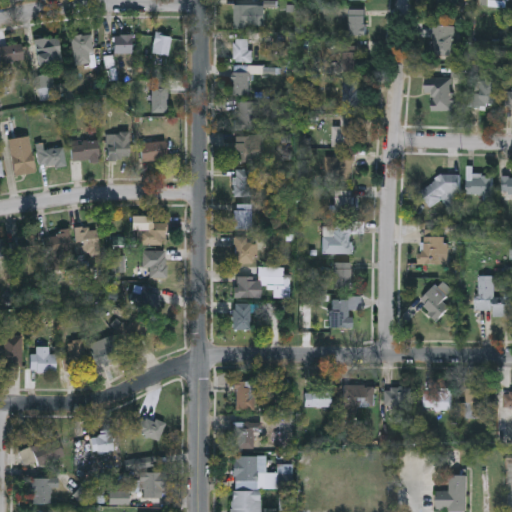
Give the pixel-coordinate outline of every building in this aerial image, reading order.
[(459,0),(453,12),(440,6),(442,0),(459,0)] [(507,0),(507,9),(481,9),(481,0),(507,0)] [(233,29),(233,6),(258,6),(258,29),(233,29)] [(348,37),(348,11),(365,11),(365,37),(348,37)] [(453,57),(432,57),(432,27),(453,27),(453,57)] [(94,63),(74,65),(71,36),(90,34),(94,63)] [(168,56),(152,53),(156,34),(171,37),(168,56)] [(114,35),(132,35),(132,53),(114,53),(114,35)] [(35,39),(59,37),(60,53),(49,55),(49,64),(38,65),(35,39)] [(234,64),(234,40),(251,40),(251,64),(234,64)] [(0,62),(0,45),(22,44),(23,60),(10,61),(11,70),(1,71),(0,62)] [(359,53),(359,75),(343,75),(343,53),(359,53)] [(453,100),(437,108),(427,87),(443,80),(453,100)] [(167,112),(151,112),(151,84),(167,84),(167,112)] [(342,109),(342,84),(360,84),(360,109),(342,109)] [(236,131),(236,103),(258,103),(258,131),(236,131)] [(357,117),(357,148),(340,148),(340,117),(357,117)] [(107,160),(107,133),(130,133),(130,160),(107,160)] [(35,172),(14,175),(9,139),(29,136),(35,172)] [(251,137),(251,162),(234,162),(234,137),(251,137)] [(99,161),(71,161),(71,140),(99,140),(99,161)] [(141,160),(140,141),(166,140),(167,160),(141,160)] [(65,166),(40,169),(38,150),(64,147),(65,166)] [(324,156),(353,156),(353,181),(324,181),(324,156)] [(251,170),(251,197),(234,197),(234,170),(251,170)] [(467,196),(467,175),(492,175),(492,196),(467,196)] [(459,201),(424,201),(424,189),(436,189),(436,176),(459,176),(459,201)] [(511,179),(511,197),(502,197),(502,179),(511,179)] [(352,217),(332,217),(332,192),(352,192),(352,217)] [(233,231),(233,205),(252,205),(252,231),(233,231)] [(153,229),(153,223),(165,223),(165,245),(137,245),(137,229),(153,229)] [(99,254),(84,256),(82,245),(78,246),(76,228),(97,226),(99,254)] [(323,254),(323,237),(331,237),(331,228),(352,228),(352,254),(323,254)] [(50,231),(71,232),(70,252),(49,251),(50,231)] [(447,266),(421,266),(421,236),(447,236),(447,266)] [(256,265),(234,265),(234,239),(256,239),(256,265)] [(16,263),(15,247),(28,246),(30,262),(16,263)] [(167,251),(167,278),(144,278),(144,251),(167,251)] [(351,263),(351,291),(333,291),(333,263),(351,263)] [(233,277),(261,277),(261,299),(233,299),(233,277)] [(494,277),(494,297),(511,297),(511,317),(492,317),(492,312),(476,312),(476,277),(494,277)] [(452,293),(442,302),(449,309),(436,322),(418,304),(441,281),(452,293)] [(330,328),(330,300),(349,300),(349,328),(330,328)] [(250,330),(233,330),(233,304),(250,304),(250,330)] [(22,366),(0,366),(0,335),(22,335),(22,366)] [(91,342),(115,335),(122,358),(99,366),(91,342)] [(85,368),(67,368),(66,340),(84,340),(85,368)] [(49,354),(55,354),(55,372),(33,372),(33,346),(49,346),(49,354)] [(257,410),(234,410),(234,381),(257,381),(257,410)] [(343,408),(343,386),(375,386),(375,408),(343,408)] [(412,389),(412,414),(389,414),(389,389),(412,389)] [(330,408),(305,408),(305,390),(330,390),(330,408)] [(451,412),(425,412),(425,390),(451,390),(451,412)] [(465,420),(465,391),(488,391),(488,420),(465,420)] [(165,425),(158,440),(134,429),(141,413),(165,425)] [(292,417),(292,429),(271,429),(271,418),(292,417)] [(234,448),(234,422),(261,422),(261,432),(253,432),(253,448),(234,448)] [(114,450),(87,454),(84,435),(111,431),(114,450)] [(36,464),(32,444),(59,439),(63,458),(36,464)] [(232,511),(232,489),(255,490),(256,480),(233,480),(234,456),(266,456),(265,472),(277,473),(277,488),(260,488),(259,511),(232,511)] [(139,458),(152,457),(153,465),(140,467),(139,458)] [(140,497),(140,472),(164,472),(164,497),(140,497)] [(466,476),(466,511),(436,511),(436,492),(448,492),(448,476),(466,476)] [(51,487),(51,503),(30,503),(30,477),(59,477),(59,487),(51,487)]
